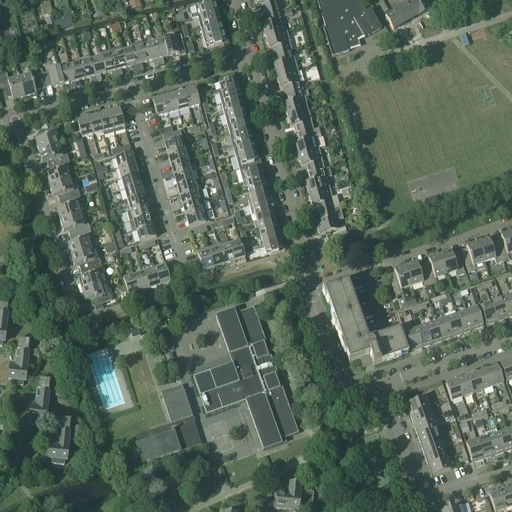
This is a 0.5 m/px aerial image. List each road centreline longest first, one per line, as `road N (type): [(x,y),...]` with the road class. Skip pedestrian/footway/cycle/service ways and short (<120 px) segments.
road 1 (residential): [(307,290),(248,56)]
road 2 (residential): [(307,290),(511,221)]
road 3 (residential): [(77,320),(17,122)]
road 4 (residential): [(186,279),(129,90)]
road 5 (residential): [(381,386),(357,393),(339,386),(307,290)]
road 6 (residential): [(381,386),(511,340)]
road 7 (residential): [(129,90),(248,56)]
road 8 (residential): [(421,500),(381,386)]
